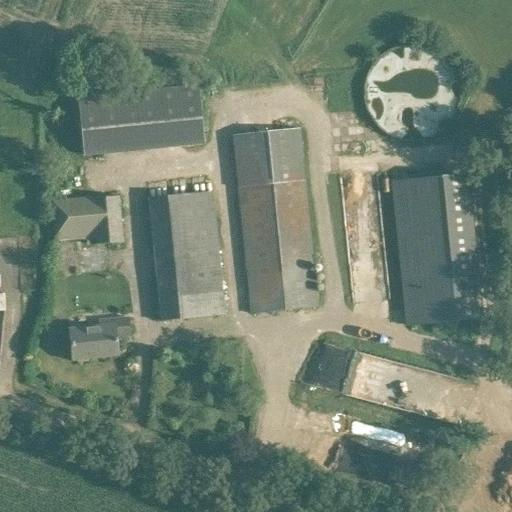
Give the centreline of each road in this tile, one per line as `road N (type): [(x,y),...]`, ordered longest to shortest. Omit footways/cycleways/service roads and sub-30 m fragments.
road 1 (unclassified): [(180,459),(0,397)]
road 2 (track): [(331,511),(180,459)]
